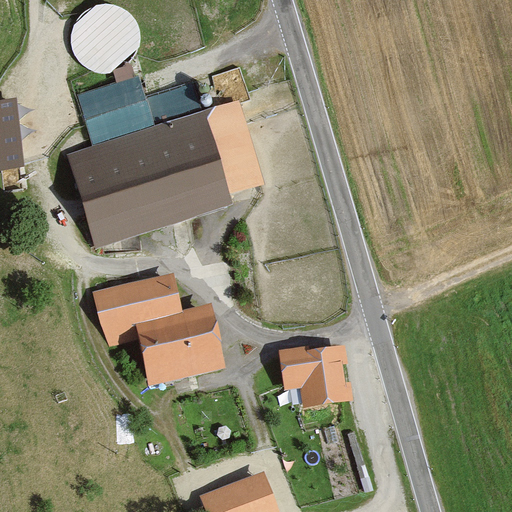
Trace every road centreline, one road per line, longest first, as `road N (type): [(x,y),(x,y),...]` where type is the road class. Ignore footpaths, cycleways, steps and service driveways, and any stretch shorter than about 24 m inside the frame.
road 1 (unclassified): [(282,0),(430,511)]
road 2 (track): [(376,315),(511,258)]
